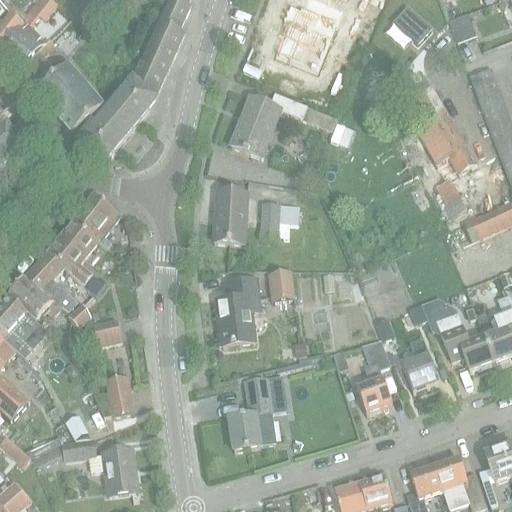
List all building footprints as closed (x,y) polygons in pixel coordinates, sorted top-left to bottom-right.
[(21,35),(2,62),(18,75),(19,74),(26,84),(42,68),(34,58),(38,54),(38,55),(43,59),(53,49),(48,44),(43,49),(28,30),(33,25),(35,27),(39,21),(44,25),(57,10),(45,0),(43,0),(28,19),(26,22),(22,27),(19,32),(21,35)] [(155,100),(157,97),(159,91),(169,71),(185,35),(180,33),(191,10),(170,0),(131,82),(94,128),(92,127),(76,145),(105,169),(124,146),(141,126),(149,115),(147,113),(156,102),(155,100)] [(311,0),(307,0),(303,12),(289,6),(282,25),(288,27),(276,57),(316,74),(342,12),(311,0)] [(0,60),(2,62),(21,35),(19,32),(22,27),(26,22),(14,12),(12,14),(5,8),(2,12),(0,10),(0,60)] [(429,37),(407,17),(395,30),(417,50),(429,37)] [(448,25),(457,48),(476,41),(467,18),(448,25)] [(71,137),(102,110),(68,70),(35,97),(71,137)] [(470,80),(475,92),(496,84),(491,72),(470,80)] [(500,96),(496,84),(475,92),(479,103),(500,96)] [(458,178),(475,168),(431,92),(414,101),(458,178)] [(274,96),(274,97),(270,108),(251,101),(231,150),(261,163),(281,114),(302,122),(307,110),(274,96)] [(505,107),(500,96),(479,103),(484,115),(505,107)] [(484,115),(488,126),(509,118),(505,107),(484,115)] [(511,128),(511,126),(509,118),(488,126),(492,136),(511,128)] [(0,168),(21,154),(22,155),(25,153),(23,150),(22,151),(17,144),(23,140),(18,133),(13,137),(8,129),(6,126),(4,127),(4,128),(0,130),(0,168)] [(511,141),(511,128),(492,136),(496,147),(511,141)] [(511,154),(511,141),(496,147),(500,159),(511,154)] [(511,167),(511,154),(500,159),(505,170),(511,167)] [(435,191),(445,209),(458,201),(444,175),(434,180),(439,189),(435,191)] [(244,248),(247,198),(217,196),(214,246),(244,248)] [(93,198),(72,224),(98,246),(107,253),(111,247),(104,241),(121,220),(93,198)] [(471,245),(511,228),(511,205),(463,227),(471,245)] [(261,241),(288,242),(288,232),(297,232),(299,211),(263,208),(261,241)] [(98,246),(72,224),(46,257),(82,288),(84,290),(94,300),(102,290),(79,269),(98,246)] [(82,288),(46,257),(24,281),(51,306),(53,304),(58,299),(47,288),(55,279),(74,297),(82,288)] [(268,280),(271,306),(294,304),(291,277),(268,280)] [(61,312),(53,304),(51,306),(24,281),(7,300),(28,319),(36,326),(45,315),(53,321),(61,312)] [(251,317),(259,316),(255,283),(227,287),(229,304),(218,305),(223,351),(254,347),(251,317)] [(484,341),(494,367),(511,359),(511,340),(509,332),(511,331),(511,305),(509,298),(497,303),(503,320),(494,323),(499,335),(484,341)] [(7,300),(0,307),(0,341),(15,354),(21,359),(28,351),(12,337),(28,319),(7,300)] [(82,309),(68,322),(78,334),(91,323),(82,309)] [(494,367),(484,341),(469,347),(458,317),(436,326),(447,356),(459,351),(469,376),(494,367)] [(97,351),(122,346),(117,324),(92,329),(97,351)] [(0,341),(0,371),(15,354),(0,341)] [(413,398),(439,388),(422,344),(410,349),(416,363),(402,369),(413,398)] [(380,375),(390,371),(380,345),(362,351),(370,372),(364,374),(369,388),(356,393),(366,420),(393,409),(380,375)] [(0,417),(1,418),(11,428),(29,408),(0,381),(0,417)] [(112,422),(134,418),(127,382),(105,387),(107,397),(94,400),(103,422),(111,421),(112,422)] [(268,418),(271,417),(267,384),(246,387),(251,420),(230,423),(234,455),(261,452),(259,442),(271,440),(268,418)] [(58,441),(23,457),(30,463),(62,450),(58,441)] [(0,450),(23,472),(30,464),(6,442),(0,448),(0,450)] [(65,466),(95,461),(93,445),(63,450),(65,466)] [(494,487),(511,480),(511,448),(484,457),(494,487)] [(95,461),(88,463),(90,476),(104,475),(108,501),(137,497),(132,456),(102,460),(95,461)] [(459,463),(433,471),(442,497),(447,511),(458,511),(468,509),(469,511),(485,511),(474,478),(465,481),(459,463)] [(425,511),(423,503),(442,497),(433,471),(410,479),(416,498),(407,501),(410,511),(425,511)] [(359,489),(365,511),(383,511),(392,509),(384,482),(359,489)] [(14,487),(0,499),(0,509),(2,511),(25,511),(31,507),(14,487)] [(365,511),(359,489),(334,497),(338,511),(365,511)]
